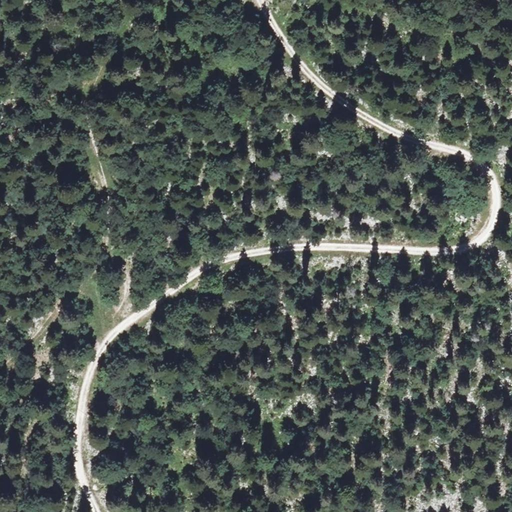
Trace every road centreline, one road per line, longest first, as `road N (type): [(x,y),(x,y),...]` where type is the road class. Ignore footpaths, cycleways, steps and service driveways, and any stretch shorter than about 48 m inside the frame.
road 1 (track): [(97,511),(81,470),(90,378),(110,338),(130,321),(227,258),(317,247),(441,253),(476,244),(494,216),(493,179),(478,162),(409,138),(318,82),(261,0)]
road 2 (track): [(0,387),(105,249),(107,211),(88,112),(125,17),(124,0)]
